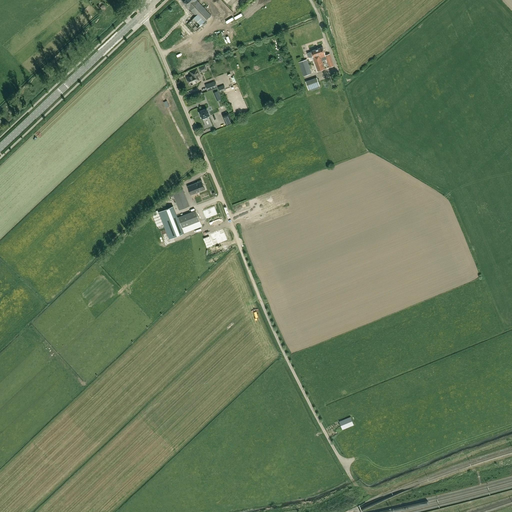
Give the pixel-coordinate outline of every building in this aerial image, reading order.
[(185,0),(183,2),(188,8),(188,7),(196,16),(185,26),(191,32),(193,30),(194,31),(211,15),(196,0),(185,0)] [(163,43),(168,48),(175,41),(170,36),(163,43)] [(325,57),(328,66),(329,68),(334,66),(330,54),(325,55),(323,47),(311,51),(311,52),(308,53),(307,54),(308,57),(309,57),(313,56),(318,71),(325,69),(321,58),(325,57)] [(299,62),(303,76),(312,74),(307,59),(299,62)] [(192,76),(187,78),(188,81),(188,83),(189,84),(190,86),(200,82),(197,76),(199,75),(197,70),(191,72),(192,76)] [(309,92),(320,88),(317,79),(305,82),(309,92)] [(216,81),(206,85),(208,91),(218,88),(216,81)] [(206,117),(210,116),(206,108),(199,111),(202,119),(203,118),(203,120),(207,118),(206,117)] [(209,113),(214,125),(218,123),(213,111),(209,113)] [(222,116),(226,126),(233,123),(229,113),(222,116)] [(191,195),(205,190),(201,180),(201,181),(200,180),(197,181),(198,182),(187,186),(191,195)] [(189,206),(183,188),(172,192),(179,210),(189,206)] [(160,207),(168,200),(166,198),(158,205),(160,207)] [(173,206),(159,212),(169,238),(184,233),(173,206)] [(216,215),(214,208),(203,212),(205,219),(216,215)] [(262,209),(248,215),(251,222),(265,216),(262,209)] [(179,217),(183,227),(200,221),(195,211),(179,217)] [(218,246),(227,243),(223,233),(211,237),(213,245),(217,244),(218,246)] [(350,417),(339,422),(342,430),(354,425),(350,417)]
